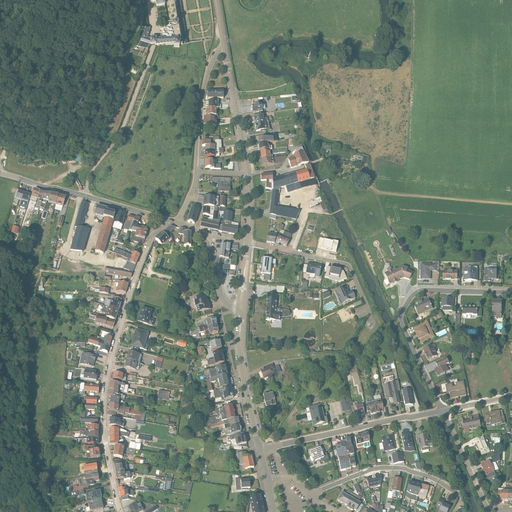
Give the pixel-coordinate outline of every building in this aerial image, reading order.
[(174,47),(179,47),(179,42),(178,42),(177,38),(153,39),(152,39),(147,37),(150,29),(142,27),(142,30),(139,40),(138,40),(136,46),(148,50),(150,44),(153,44),(155,44),(174,44),(174,47)] [(253,117),(255,124),(267,122),(271,121),(271,120),(271,116),(267,117),(267,118),(263,119),(263,115),(262,115),(253,117)] [(214,118),(204,117),(203,125),(215,127),(216,123),(213,122),(214,118)] [(267,122),(255,124),(256,132),(260,131),(260,132),(266,131),(269,130),(267,122)] [(202,146),(205,146),(215,146),(215,141),(219,141),(219,137),(215,137),(207,137),(207,138),(202,138),(202,146)] [(267,143),(258,144),(259,150),(264,150),(264,151),(272,150),(272,146),(268,147),(267,143)] [(288,160),(291,168),(306,163),(308,162),(301,147),(301,148),(296,151),(296,149),(295,150),(297,154),(292,156),(293,158),(288,159),(288,160)] [(216,157),(211,157),(211,161),(205,161),(205,168),(210,168),(210,169),(220,169),(220,164),(214,164),(214,161),(216,161),(216,157)] [(272,158),(261,159),(262,166),(271,165),(271,164),(274,164),(274,163),(282,163),(286,157),(272,158)] [(305,167),(306,171),(309,180),(314,178),(310,165),(305,167)] [(306,171),(295,174),(298,183),(309,180),(306,171)] [(272,180),(272,174),(260,175),(261,181),(266,180),(265,191),(269,191),(269,189),(273,189),(270,214),(276,215),(277,215),(281,216),(296,219),(297,220),(299,211),(288,209),(277,207),(279,190),(280,190),(280,188),(286,187),(288,192),(301,188),(301,189),(316,185),(314,178),(309,180),(298,183),(286,186),(284,177),(272,180)] [(295,174),(284,177),(286,186),(298,183),(295,174)] [(228,183),(217,183),(217,192),(229,192),(229,188),(228,188),(228,183)] [(36,202),(40,189),(36,188),(35,189),(33,189),(33,188),(31,196),(30,196),(29,199),(36,202)] [(40,189),(36,202),(35,203),(36,203),(36,206),(40,207),(45,191),(40,189)] [(23,192),(17,190),(14,198),(12,204),(17,205),(19,199),(21,200),(23,192)] [(51,192),(45,191),(40,207),(40,208),(44,209),(47,200),(48,201),(51,192)] [(30,194),(23,192),(21,200),(18,208),(25,210),(29,199),(30,196),(30,194)] [(59,194),(51,192),(48,201),(48,202),(56,204),(59,194)] [(211,195),(204,195),(204,201),(213,202),(213,200),(218,200),(218,196),(220,196),(220,193),(211,192),(211,195)] [(65,196),(59,194),(56,204),(55,205),(62,207),(65,196)] [(327,209),(323,201),(317,204),(318,206),(320,205),(323,211),(327,209)] [(76,227),(70,249),(83,253),(89,230),(81,228),(88,203),(82,202),(75,226),(76,227)] [(109,209),(97,206),(94,215),(104,218),(94,251),(103,254),(115,214),(108,212),(109,209)] [(188,221),(187,222),(188,222),(193,224),(194,224),(198,211),(197,208),(194,206),(193,208),(192,208),(191,209),(191,210),(191,211),(188,221),(188,220),(187,221),(188,221)] [(218,208),(203,207),(203,214),(210,216),(209,218),(213,219),(212,220),(218,221),(219,214),(219,212),(220,212),(220,208),(218,208)] [(224,208),(220,208),(220,212),(219,212),(219,214),(222,214),(221,218),(223,218),(222,221),(231,222),(232,212),(226,211),(226,208),(224,208)] [(120,231),(125,214),(117,212),(112,228),(120,231)] [(124,230),(129,231),(131,226),(133,221),(138,223),(139,221),(140,218),(135,217),(135,218),(129,216),(124,230)] [(217,233),(217,231),(220,221),(218,221),(212,220),(213,219),(209,218),(202,216),(200,227),(212,230),(212,232),(217,233)] [(131,226),(129,231),(132,232),(141,233),(142,228),(138,227),(137,225),(138,223),(133,221),(131,226)] [(222,221),(220,221),(217,231),(236,235),(238,228),(230,226),(231,222),(222,221)] [(20,228),(12,226),(11,232),(18,234),(20,228)] [(162,232),(155,239),(162,246),(169,239),(165,236),(175,228),(170,226),(162,232)] [(141,233),(132,232),(131,237),(130,240),(142,244),(144,240),(147,231),(146,229),(142,228),(141,233)] [(181,235),(179,244),(183,244),(183,247),(191,247),(191,233),(184,233),(185,230),(179,229),(178,234),(179,235),(181,235)] [(281,230),(275,242),(286,246),(291,234),(281,230)] [(268,234),(266,242),(274,243),(277,232),(275,231),(274,233),(271,232),(270,234),(268,234)] [(225,245),(221,244),(220,248),(219,257),(220,257),(224,258),(228,258),(230,245),(225,244),(225,245)] [(139,255),(133,252),(132,255),(115,249),(113,253),(128,259),(127,261),(135,265),(139,255)] [(124,269),(132,271),(135,265),(127,261),(117,257),(113,267),(116,268),(124,269)] [(272,259),(262,257),(260,274),(270,275),(271,264),(272,259)] [(437,272),(437,262),(431,262),(431,264),(421,264),(421,279),(430,279),(430,272),(437,272)] [(321,266),(308,263),(307,265),(306,273),(306,274),(309,275),(315,276),(314,277),(318,278),(321,266)] [(132,272),(106,267),(105,272),(131,277),(132,272)] [(403,278),(409,280),(412,272),(407,270),(407,269),(403,267),(396,270),(395,269),(391,270),(390,269),(389,268),(387,269),(386,270),(387,272),(384,274),(389,285),(392,284),(393,284),(393,285),(397,283),(397,282),(397,281),(403,278)] [(464,269),(464,281),(477,281),(477,267),(468,267),(468,269),(464,269)] [(340,271),(327,268),(325,278),(329,278),(328,280),(339,282),(346,279),(343,272),(340,271)] [(484,269),(484,281),(485,281),(485,282),(487,282),(487,281),(490,282),(490,279),(491,279),(491,280),(499,280),(499,268),(497,268),(497,269),(496,269),(489,269),(484,269)] [(454,280),(457,280),(457,271),(444,271),(443,280),(454,280)] [(119,281),(115,280),(114,283),(116,283),(115,286),(117,287),(116,291),(125,293),(126,293),(128,284),(119,282),(119,281)] [(347,287),(335,292),(340,305),(355,298),(354,296),(353,293),(352,291),(348,293),(347,291),(348,290),(347,287)] [(277,295),(267,294),(265,320),(279,321),(280,317),(280,309),(276,309),(277,295)] [(106,299),(104,305),(118,310),(120,304),(120,303),(121,299),(113,296),(111,300),(106,299)] [(197,297),(193,298),(195,306),(196,306),(197,311),(204,310),(210,309),(211,309),(210,303),(208,303),(208,299),(206,300),(206,296),(202,297),(202,296),(201,296),(200,296),(198,296),(197,297)] [(414,307),(418,314),(432,308),(428,298),(417,303),(418,305),(414,307)] [(453,299),(442,298),(442,299),(440,299),(440,302),(441,302),(441,306),(442,306),(442,310),(452,310),(452,307),(453,307),(453,299)] [(501,318),(501,300),(496,300),(496,301),(492,301),(492,300),(492,316),(495,316),(495,318),(501,318)] [(361,301),(350,306),(351,309),(362,304),(361,301)] [(115,320),(118,310),(104,305),(101,312),(107,314),(106,317),(115,320)] [(462,306),(462,314),(465,314),(469,315),(477,315),(477,316),(478,316),(479,316),(480,316),(480,315),(481,315),(481,310),(480,309),(477,309),(477,306),(462,306)] [(152,310),(142,307),(138,321),(153,325),(155,319),(150,317),(152,310)] [(280,309),(280,317),(286,317),(289,316),(290,314),(289,311),(286,310),(280,309)] [(103,319),(88,315),(86,320),(86,321),(110,327),(110,328),(111,327),(113,328),(115,322),(103,319)] [(215,319),(213,319),(213,316),(208,317),(208,320),(203,321),(204,326),(195,328),(195,330),(216,326),(216,325),(216,323),(216,322),(216,320),(215,320),(215,319)] [(434,335),(427,321),(414,327),(416,330),(420,339),(421,342),(434,335)] [(216,326),(195,330),(189,332),(193,344),(201,342),(200,337),(201,336),(200,333),(204,332),(205,335),(218,333),(218,332),(217,332),(218,331),(218,329),(217,328),(216,326)] [(142,331),(136,329),(133,337),(146,341),(148,332),(142,331)] [(97,336),(95,340),(99,341),(104,342),(103,346),(109,347),(113,334),(103,331),(101,337),(97,336)] [(456,336),(453,331),(446,334),(449,339),(456,336)] [(146,341),(133,337),(131,345),(138,347),(146,349),(149,342),(146,341)] [(104,342),(99,341),(98,346),(100,347),(99,350),(107,352),(109,347),(103,346),(104,342)] [(219,341),(209,343),(210,347),(211,351),(221,348),(219,341)] [(423,349),(428,359),(437,355),(434,348),(436,348),(434,343),(423,349)] [(203,347),(197,348),(199,357),(205,355),(203,347)] [(141,354),(129,351),(127,359),(139,363),(141,354)] [(82,353),(79,364),(92,367),(93,360),(94,361),(95,356),(82,353)] [(163,357),(157,356),(154,366),(160,368),(163,357)] [(224,363),(223,357),(213,359),(207,361),(208,366),(224,363)] [(435,369),(437,375),(449,370),(446,364),(449,363),(446,357),(436,362),(438,367),(435,369)] [(139,363),(127,359),(125,367),(135,369),(136,369),(138,370),(138,368),(140,366),(141,363),(139,363)] [(264,369),(260,370),(263,378),(267,377),(268,378),(277,375),(276,374),(281,372),(278,365),(274,367),(273,364),(264,367),(264,369)] [(225,369),(225,366),(209,369),(211,379),(226,375),(225,372),(226,372),(227,371),(226,369),(225,369)] [(95,371),(85,369),(84,375),(83,378),(96,380),(97,375),(94,374),(95,371)] [(226,375),(211,379),(205,380),(207,389),(202,390),(203,392),(208,391),(213,390),(215,390),(215,389),(212,389),(210,383),(215,382),(217,380),(218,380),(218,383),(216,383),(217,388),(229,386),(227,379),(228,378),(227,376),(226,376),(226,375)] [(384,386),(383,386),(386,401),(393,399),(394,405),(394,404),(398,404),(399,403),(396,392),(400,391),(397,381),(395,382),(395,383),(394,383),(393,376),(382,378),(384,386)] [(128,385),(110,381),(109,389),(119,391),(134,394),(135,389),(127,387),(128,385)] [(452,383),(445,384),(445,385),(446,389),(447,392),(450,391),(451,397),(466,394),(463,381),(455,382),(456,385),(452,386),(452,383)] [(99,385),(80,383),(79,390),(85,391),(99,392),(99,385)] [(233,398),(230,387),(215,390),(213,390),(215,399),(223,397),(224,400),(233,398)] [(402,390),(405,406),(406,406),(406,407),(409,406),(413,405),(411,397),(413,396),(412,393),(410,393),(409,388),(402,390)] [(119,391),(109,389),(108,396),(110,396),(119,398),(128,399),(129,397),(125,396),(125,395),(119,394),(118,393),(119,391)] [(170,391),(159,389),(158,398),(168,400),(169,397),(170,391)] [(85,391),(79,390),(79,391),(78,391),(77,398),(75,399),(76,402),(81,401),(81,403),(85,403),(85,404),(96,404),(97,398),(87,397),(87,394),(84,395),(85,391)] [(273,393),(263,395),(264,399),(265,403),(266,407),(276,404),(273,393)] [(119,398),(110,396),(108,404),(109,404),(118,405),(119,398)] [(350,398),(341,400),(344,413),(353,411),(352,406),(350,398)] [(372,401),(373,401),(375,414),(379,413),(379,410),(382,409),(380,400),(374,401),(372,401)] [(309,407),(314,427),(322,425),(322,426),(327,424),(326,418),(327,418),(326,413),(324,413),(323,406),(326,405),(326,401),(320,403),(321,404),(309,407)] [(365,403),(367,413),(370,412),(371,415),(375,414),(373,401),(365,403)] [(80,422),(97,423),(98,417),(87,417),(87,409),(96,410),(96,405),(85,404),(85,409),(81,413),(80,422)] [(118,405),(109,404),(108,410),(116,411),(117,411),(117,413),(124,414),(124,412),(135,414),(134,419),(137,419),(143,420),(145,411),(142,410),(118,405)] [(357,405),(352,406),(353,411),(354,416),(357,416),(357,417),(360,416),(360,417),(363,416),(364,416),(362,406),(358,407),(357,405)] [(238,418),(235,406),(224,408),(224,409),(222,410),(221,408),(219,409),(214,410),(215,414),(216,414),(217,416),(200,420),(202,426),(210,424),(238,418)] [(492,413),(485,415),(486,423),(490,422),(491,424),(500,422),(501,423),(505,422),(504,415),(503,415),(500,416),(499,410),(491,412),(492,413)] [(480,426),(478,414),(469,416),(469,418),(462,420),(464,431),(469,430),(468,429),(480,426)] [(124,419),(110,417),(109,421),(110,422),(110,424),(123,427),(124,425),(125,425),(125,422),(124,422),(124,419)] [(238,418),(210,424),(211,428),(222,425),(223,430),(224,429),(239,426),(238,418)] [(239,426),(224,429),(226,435),(240,432),(239,426)] [(118,428),(109,428),(109,435),(119,435),(123,436),(127,437),(128,434),(129,432),(127,432),(124,430),(121,429),(118,428)] [(244,432),(229,436),(230,440),(232,445),(247,447),(244,432)] [(401,434),(404,448),(413,446),(411,432),(401,434)] [(417,435),(420,448),(421,447),(422,450),(428,449),(428,446),(432,445),(431,439),(429,440),(427,432),(422,433),(422,434),(417,435)] [(366,434),(361,435),(363,447),(364,449),(370,448),(367,434),(366,434)] [(355,437),(357,448),(363,447),(361,435),(355,436),(355,437)] [(389,438),(381,439),(382,444),(379,444),(380,450),(383,449),(384,452),(395,450),(392,436),(388,437),(389,438)] [(481,450),(482,454),(490,450),(483,436),(475,440),(480,450),(481,450)] [(129,441),(128,448),(134,449),(141,450),(142,444),(140,444),(141,443),(146,444),(147,440),(137,438),(136,438),(135,442),(129,441)] [(336,450),(336,451),(341,471),(351,469),(350,468),(355,467),(350,440),(349,439),(348,439),(347,439),(346,439),(345,440),(345,441),(345,442),(345,443),(344,442),(343,442),(342,442),(341,442),(341,443),(340,443),(340,444),(340,445),(339,445),(339,446),(338,446),(337,447),(337,448),(336,449),(336,450)] [(316,450),(309,452),(313,461),(320,459),(323,458),(324,461),(328,459),(326,452),(322,454),(319,447),(315,449),(316,450)] [(100,456),(99,449),(89,450),(89,453),(86,453),(86,454),(85,454),(85,455),(86,455),(86,458),(100,457),(100,456)] [(254,468),(251,456),(246,457),(245,452),(236,455),(236,458),(232,459),(234,467),(236,467),(237,471),(251,468),(254,468)] [(401,453),(391,455),(393,465),(403,463),(401,453)] [(489,459),(480,463),(481,464),(480,465),(482,468),(483,468),(488,477),(496,474),(494,470),(489,459)] [(119,460),(114,461),(115,472),(127,470),(126,462),(123,461),(119,460)] [(98,474),(96,464),(83,467),(84,476),(98,474)] [(127,470),(115,472),(116,479),(123,477),(124,479),(133,478),(133,472),(127,470)] [(98,475),(98,474),(89,476),(81,478),(82,486),(86,485),(86,486),(88,485),(94,485),(94,481),(99,480),(98,480),(98,475)] [(381,476),(366,480),(369,488),(381,486),(380,481),(381,476)] [(172,479),(166,477),(164,489),(168,490),(168,491),(189,495),(192,482),(188,482),(186,491),(170,488),(172,479)] [(249,480),(247,480),(246,478),(235,479),(236,490),(247,490),(246,488),(250,488),(249,480)] [(401,479),(394,478),(392,492),(388,492),(387,498),(391,499),(392,497),(395,498),(396,492),(400,492),(401,479)] [(415,482),(409,481),(405,497),(411,498),(415,482)] [(421,484),(415,482),(411,498),(416,500),(418,496),(421,484)] [(428,486),(421,484),(418,496),(425,498),(426,495),(429,496),(432,486),(428,485),(428,486)] [(122,487),(118,487),(120,497),(121,497),(122,500),(128,498),(128,496),(134,495),(133,490),(126,490),(126,487),(122,488),(122,487)] [(498,487),(498,499),(508,499),(508,489),(505,489),(505,488),(498,487)] [(347,496),(341,493),(337,500),(345,505),(352,494),(353,491),(348,488),(346,492),(349,493),(347,496)] [(99,492),(99,491),(91,493),(90,492),(85,493),(86,498),(85,498),(86,502),(87,502),(100,499),(99,492)] [(358,494),(357,497),(350,509),(353,511),(353,510),(354,510),(357,511),(359,511),(363,505),(358,502),(361,497),(362,498),(362,496),(361,492),(360,491),(358,494)] [(357,497),(352,494),(345,505),(347,506),(346,507),(350,509),(357,497)] [(251,507),(262,504),(262,502),(260,495),(250,497),(249,501),(251,507)] [(444,499),(440,497),(437,506),(435,511),(438,511),(437,511),(446,511),(449,507),(448,504),(443,502),(444,499)] [(102,508),(100,499),(87,502),(90,511),(94,510),(103,509),(103,508),(102,508)] [(136,502),(128,506),(130,509),(131,509),(131,511),(130,511),(138,511),(143,510),(140,503),(137,504),(136,502)] [(367,510),(365,508),(361,511),(373,511),(375,510),(374,508),(375,505),(373,503),(370,507),(370,506),(367,510)]
